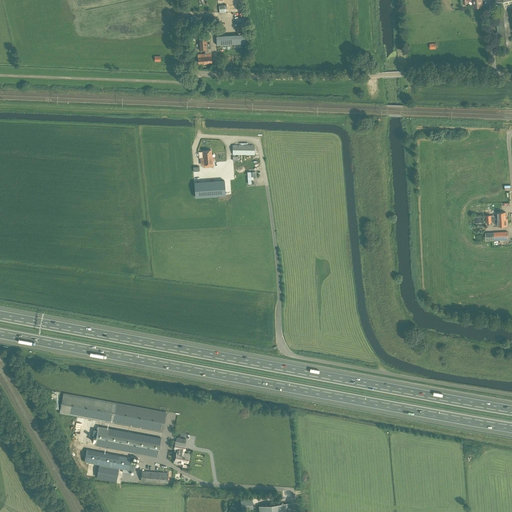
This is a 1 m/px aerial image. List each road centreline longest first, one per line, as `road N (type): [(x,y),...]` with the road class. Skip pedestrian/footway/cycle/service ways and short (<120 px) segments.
road 1 (motorway): [(511,410),(0,315)]
road 2 (motorway): [(0,333),(511,427)]
road 3 (unclassified): [(511,394),(285,351),(266,185)]
road 4 (unclassified): [(196,74),(401,73)]
